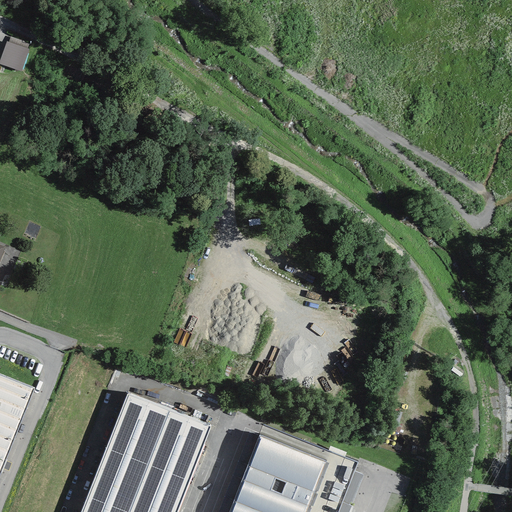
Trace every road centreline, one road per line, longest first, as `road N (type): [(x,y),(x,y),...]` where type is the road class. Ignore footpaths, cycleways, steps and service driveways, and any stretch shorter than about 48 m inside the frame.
road 1 (track): [(39,39),(272,156),(344,201),(410,261),(467,362),(474,406),(468,486)]
road 2 (unknown): [(206,511),(226,460),(214,414),(121,382),(70,511)]
road 3 (track): [(230,139),(230,236),(319,351)]
